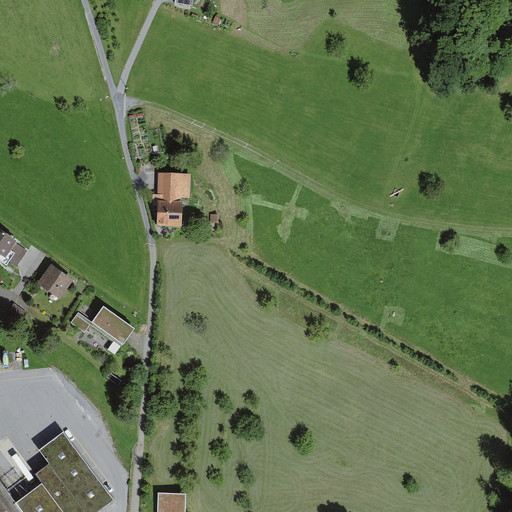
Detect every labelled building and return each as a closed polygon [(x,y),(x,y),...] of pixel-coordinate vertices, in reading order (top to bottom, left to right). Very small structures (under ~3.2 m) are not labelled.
[(189,205),(190,177),(159,176),(157,225),(182,226),(183,205),(189,205)] [(4,236),(0,243),(0,257),(18,268),(28,251),(4,236)] [(50,264),(37,282),(57,296),(70,279),(50,264)] [(105,307),(94,324),(123,343),(134,327),(105,307)] [(76,313),(70,322),(81,330),(88,321),(76,313)] [(121,347),(114,342),(108,350),(115,355),(121,347)] [(51,466),(84,511),(98,511),(114,500),(110,494),(65,434),(40,452),(51,466)] [(43,483),(64,511),(84,511),(51,466),(38,475),(43,483)] [(16,502),(23,511),(64,511),(43,483),(28,494),(21,498),(16,502)] [(185,511),(186,494),(159,494),(158,511),(185,511)]
